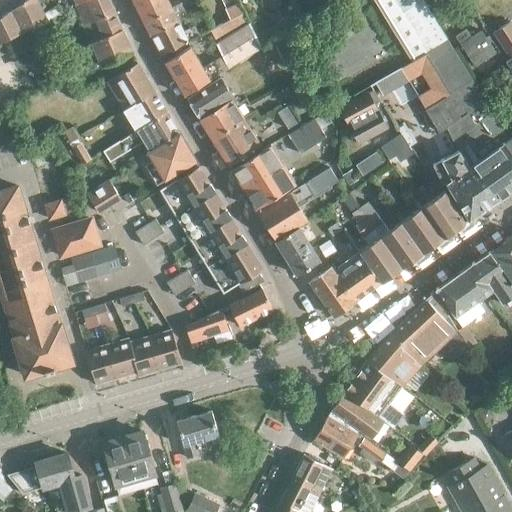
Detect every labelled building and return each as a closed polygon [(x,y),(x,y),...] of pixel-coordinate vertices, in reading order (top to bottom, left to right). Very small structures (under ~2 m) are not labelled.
[(25,0),(23,2),(35,25),(48,19),(37,0),(25,0)] [(76,3),(91,42),(91,43),(122,29),(109,0),(81,0),(76,2),(76,3)] [(132,0),(144,22),(172,7),(171,7),(167,0),(132,0)] [(446,126),(459,149),(468,167),(491,203),(511,187),(511,154),(504,142),(508,139),(437,23),(423,0),(393,0),(451,93),(446,95),(447,96),(426,109),(439,130),(446,126)] [(35,25),(23,2),(11,10),(22,32),(35,25)] [(149,32),(186,13),(181,2),(171,7),(172,7),(144,22),(149,32)] [(22,32),(11,10),(1,17),(11,37),(22,32)] [(260,47),(249,22),(243,12),(211,29),(217,42),(222,54),(202,66),(189,45),(164,60),(185,94),(229,67),(260,47)] [(186,13),(149,32),(161,55),(199,34),(196,30),(192,32),(190,27),(183,31),(177,18),(187,13),(186,13)] [(11,37),(1,17),(0,17),(0,42),(0,43),(11,37)] [(511,24),(509,20),(492,31),(510,57),(511,56),(511,24)] [(91,43),(91,42),(82,46),(85,54),(94,50),(101,65),(132,52),(122,29),(91,43)] [(476,65),(495,52),(480,29),(461,42),(476,65)] [(285,39),(274,44),(286,68),(297,63),(285,39)] [(127,107),(154,91),(136,62),(107,80),(120,102),(123,100),(127,107)] [(187,98),(200,118),(229,100),(231,104),(234,102),(235,101),(220,77),(187,98)] [(301,104),(312,98),(302,79),(291,84),(301,104)] [(154,91),(127,107),(123,110),(128,119),(130,117),(132,121),(130,122),(135,130),(166,111),(154,91)] [(339,107),(348,125),(378,109),(368,91),(339,107)] [(200,118),(212,138),(244,119),(234,102),(231,104),(229,100),(200,118)] [(358,144),(388,128),(378,109),(348,125),(358,144)] [(112,144),(102,150),(109,162),(119,156),(145,140),(151,150),(179,133),(166,111),(135,130),(112,144)] [(300,152),(326,136),(314,117),(288,133),(300,152)] [(244,119),(212,138),(229,164),(260,145),(244,119)] [(71,142),(79,137),(72,126),(65,131),(71,142)] [(179,133),(151,150),(148,151),(159,170),(152,175),(158,185),(196,161),(179,133)] [(419,162),(426,157),(417,143),(409,148),(399,133),(387,141),(398,158),(410,150),(419,162)] [(45,144),(57,164),(67,157),(55,138),(45,144)] [(82,164),(90,159),(79,142),(72,147),(82,164)] [(255,208),(295,183),(271,143),(231,167),(255,208)] [(468,167),(459,149),(442,158),(441,158),(431,163),(442,183),(445,181),(468,219),(491,203),(468,167)] [(376,153),(356,165),(363,175),(383,163),(376,153)] [(198,165),(159,189),(175,216),(214,191),(198,165)] [(275,240),(298,226),(307,220),(299,206),(331,185),(331,184),(337,181),(328,167),(258,211),(275,240)] [(99,212),(121,198),(110,179),(84,195),(90,205),(94,203),(99,212)] [(56,366),(71,361),(18,185),(0,190),(0,290),(26,375),(39,371),(40,373),(57,368),(56,366)] [(400,193),(408,204),(416,198),(409,187),(400,193)] [(422,206),(443,237),(465,221),(443,190),(422,206)] [(190,241),(230,216),(214,191),(175,216),(190,241)] [(49,218),(65,213),(61,199),(45,203),(49,218)] [(422,206),(401,221),(423,251),(443,237),(422,206)] [(375,211),(355,225),(363,236),(383,222),(375,211)] [(230,216),(190,241),(206,266),(246,242),(230,216)] [(53,230),(61,256),(99,244),(91,218),(53,230)] [(155,218),(134,231),(143,245),(164,232),(155,218)] [(380,235),(402,266),(423,251),(401,221),(380,235)] [(298,226),(275,240),(297,274),(319,260),(298,226)] [(359,250),(362,255),(381,281),(402,266),(380,235),(359,250)] [(504,273),(511,284),(511,235),(488,252),(503,273),(504,273)] [(237,284),(243,293),(263,280),(258,271),(262,268),(246,242),(206,266),(222,292),(237,284)] [(71,259),(73,264),(78,282),(120,269),(113,246),(71,259)] [(471,265),(490,292),(492,291),(501,303),(511,295),(511,284),(504,273),(503,273),(488,252),(471,265)] [(362,255),(336,273),(355,300),(381,281),(362,255)] [(490,292),(471,265),(436,289),(460,323),(482,308),(477,301),(490,292)] [(355,300),(336,273),(331,266),(309,281),(333,315),(355,300)] [(174,296),(195,283),(186,269),(166,282),(174,296)] [(239,325),(272,309),(262,288),(229,305),(239,325)] [(132,302),(144,299),(142,291),(130,295),(132,302)] [(434,292),(390,333),(422,364),(451,336),(462,351),(468,346),(475,341),(464,326),(457,330),(446,316),(448,314),(434,292)] [(132,302),(130,295),(119,298),(121,306),(132,302)] [(95,314),(106,310),(104,303),(93,306),(95,314)] [(95,314),(93,306),(81,310),(84,317),(95,314)] [(190,341),(228,328),(221,308),(185,326),(190,341)] [(137,371),(138,375),(181,362),(171,329),(129,342),(137,371)] [(390,333),(366,360),(391,379),(392,379),(393,380),(401,386),(402,386),(422,364),(390,333)] [(129,342),(128,338),(85,350),(95,383),(137,371),(129,342)] [(391,379),(366,360),(344,391),(379,415),(393,427),(403,413),(389,402),(401,386),(393,380),(392,379),(391,379)] [(344,391),(331,409),(364,433),(370,438),(383,419),(383,418),(379,415),(344,391)] [(488,407),(478,413),(484,423),(494,418),(488,407)] [(194,441),(218,434),(211,411),(188,417),(176,421),(187,457),(198,454),(194,441)] [(352,440),(380,460),(385,453),(353,431),(327,414),(312,438),(342,457),(352,440)] [(115,484),(153,473),(141,431),(102,442),(115,484)] [(430,433),(417,447),(425,455),(438,441),(430,433)] [(67,453),(35,462),(42,486),(60,481),(65,501),(66,501),(69,510),(90,504),(87,494),(82,475),(74,477),(67,453)] [(289,483),(317,497),(331,468),(303,454),(289,483)] [(473,458),(444,474),(450,485),(447,487),(461,511),(511,511),(511,510),(487,465),(480,469),(473,458)] [(409,470),(398,463),(393,470),(403,477),(409,470)] [(1,471),(4,481),(12,489),(16,492),(24,490),(18,466),(1,471)] [(0,497),(2,499),(12,489),(4,481),(0,476),(0,497)] [(175,511),(183,510),(175,482),(159,487),(166,511),(175,511)] [(308,511),(317,497),(289,483),(275,510),(278,511),(297,511),(298,510),(302,511),(308,511)] [(119,511),(115,495),(104,499),(107,511),(119,511)] [(194,511),(213,511),(217,505),(195,495),(188,509),(194,511)]
